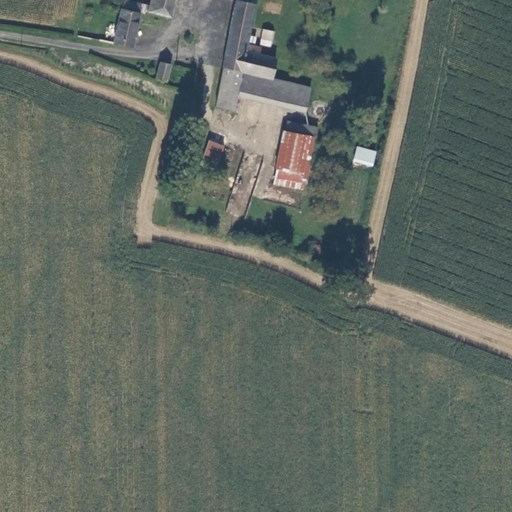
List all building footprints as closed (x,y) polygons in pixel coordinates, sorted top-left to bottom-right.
[(124,0),(122,8),(138,12),(140,5),(124,0)] [(149,0),(149,1),(147,11),(174,16),(175,13),(177,0),(149,0)] [(242,70),(272,78),(278,58),(260,52),(261,45),(247,41),(256,0),(238,0),(223,65),(242,70)] [(133,47),(140,13),(138,12),(122,8),(114,43),(133,47)] [(160,61),(155,78),(166,82),(172,66),(160,61)] [(233,108),(238,89),(242,70),(223,65),(214,104),(233,108)] [(238,89),(305,106),(310,87),(272,78),(242,70),(238,89)] [(318,125),(289,117),(287,128),(316,135),(318,125)] [(276,178),(306,184),(316,135),(287,128),(283,127),(275,163),(278,163),(276,178)] [(215,170),(223,145),(210,141),(201,165),(215,170)] [(374,152),(359,148),(355,161),(371,165),(374,152)]
